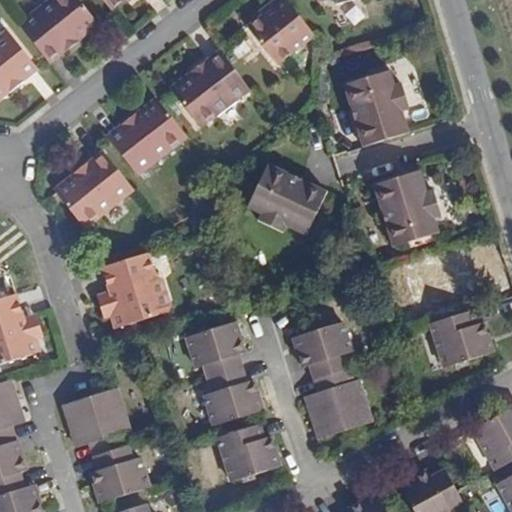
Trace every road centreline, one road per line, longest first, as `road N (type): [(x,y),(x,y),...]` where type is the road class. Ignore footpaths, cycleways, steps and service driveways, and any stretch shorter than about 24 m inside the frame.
road 1 (residential): [(202,0),(0,156)]
road 2 (residential): [(511,384),(310,490)]
road 3 (residential): [(454,0),(511,191)]
road 4 (residential): [(0,171),(43,226),(76,349)]
road 5 (residential): [(257,332),(310,490)]
road 6 (unknown): [(490,118),(353,168)]
